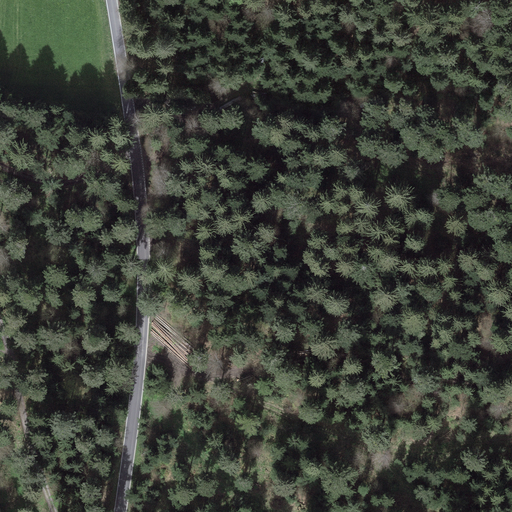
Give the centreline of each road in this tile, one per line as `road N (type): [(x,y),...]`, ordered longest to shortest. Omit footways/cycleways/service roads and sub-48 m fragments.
road 1 (unclassified): [(120,511),(143,332),(146,209)]
road 2 (tertiary): [(146,209),(112,0)]
road 3 (track): [(56,511),(0,363)]
